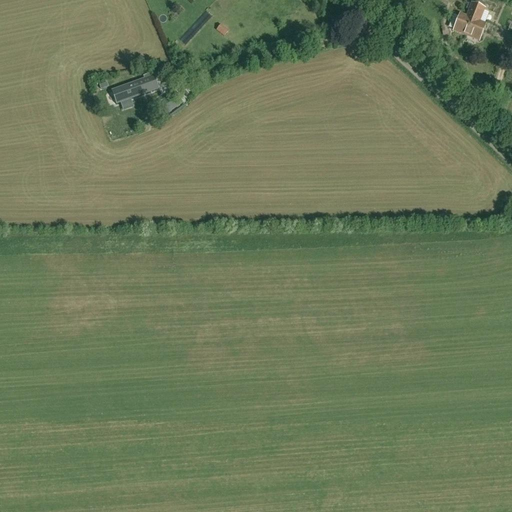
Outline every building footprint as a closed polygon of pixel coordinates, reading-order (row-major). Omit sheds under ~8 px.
[(479,41),(485,25),(479,22),(484,9),(472,5),(466,18),(460,15),(453,31),(479,41)] [(116,105),(154,92),(159,90),(156,81),(154,76),(111,91),(111,92),(112,92),(117,104),(116,105)] [(183,104),(175,92),(166,99),(158,104),(166,116),(174,110),(183,104)] [(132,110),(151,105),(149,98),(130,103),(132,110)] [(110,123),(113,137),(129,134),(126,120),(110,123)]
